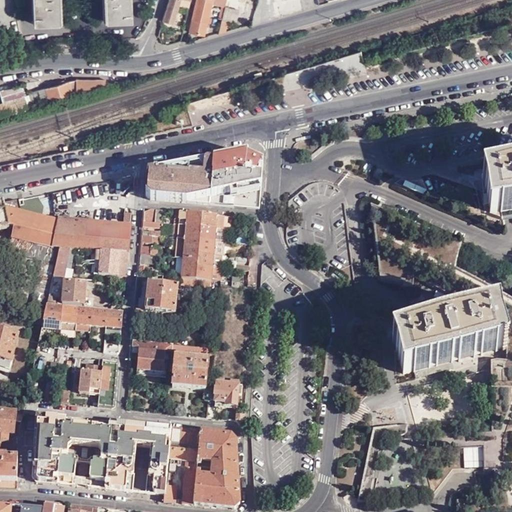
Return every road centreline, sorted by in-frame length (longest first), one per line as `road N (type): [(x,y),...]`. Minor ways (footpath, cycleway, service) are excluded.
road 1 (residential): [(303,511),(317,494),(341,302),(274,249),(264,214)]
road 2 (residential): [(266,126),(511,76)]
road 3 (residential): [(115,418),(247,435),(260,511)]
road 4 (tertiary): [(178,58),(365,0)]
road 5 (residential): [(0,495),(185,511)]
road 6 (residential): [(133,203),(120,358)]
road 7 (residential): [(0,179),(137,151)]
road 8 (tertiary): [(0,67),(139,63)]
road 9 (residential): [(133,203),(264,214)]
road 10 (residential): [(137,151),(266,126)]
